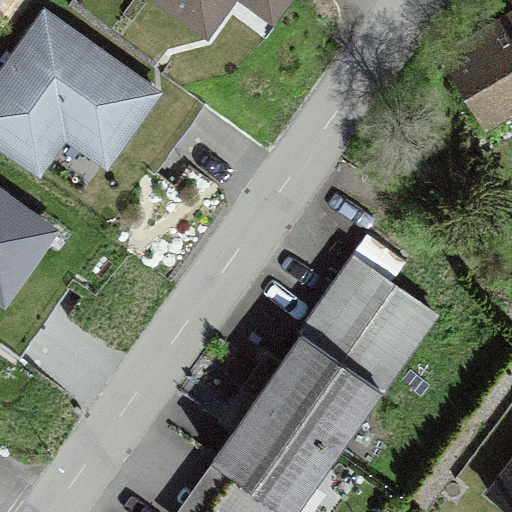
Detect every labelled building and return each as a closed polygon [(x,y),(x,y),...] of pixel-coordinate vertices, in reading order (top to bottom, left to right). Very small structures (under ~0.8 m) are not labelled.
[(287,0),(157,0),(208,36),(233,0),(242,0),(272,21),(287,0)] [(107,164),(162,87),(44,3),(0,63),(0,144),(40,173),(67,136),(107,164)] [(511,5),(441,48),(486,124),(511,108),(511,5)] [(61,223),(0,181),(0,297),(6,301),(61,223)] [(292,510),(326,464),(440,308),(395,276),(407,260),(368,231),(208,449),(214,453),(292,510)] [(511,450),(484,488),(511,508),(511,450)] [(344,476),(326,464),(292,510),(214,453),(170,511),(335,511),(352,489),(341,481),(344,476)]
